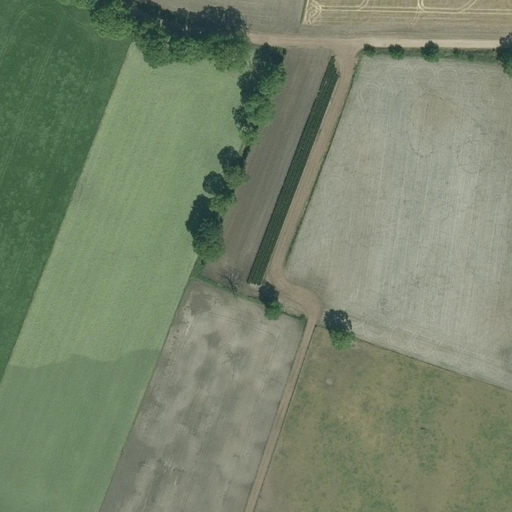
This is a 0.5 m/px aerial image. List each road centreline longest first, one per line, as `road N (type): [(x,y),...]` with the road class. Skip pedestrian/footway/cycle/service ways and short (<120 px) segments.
road 1 (track): [(356,43),(278,260),(278,283),(311,319),(249,511)]
road 2 (track): [(108,0),(189,31),(356,43)]
road 3 (track): [(511,46),(356,43)]
